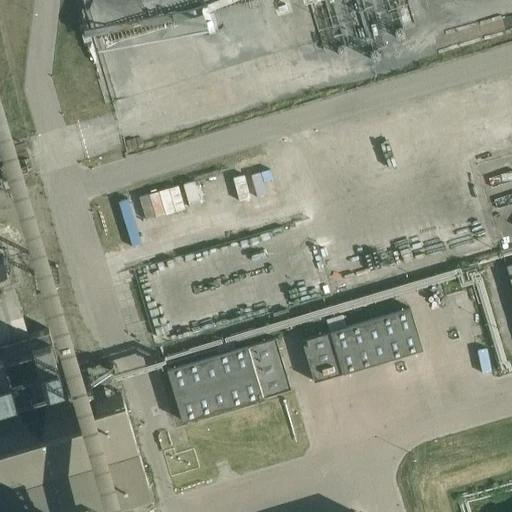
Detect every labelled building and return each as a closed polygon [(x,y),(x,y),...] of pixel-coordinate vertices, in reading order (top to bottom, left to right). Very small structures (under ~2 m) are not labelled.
[(269,160),(238,169),(251,215),(282,207),(269,160)] [(410,309),(346,327),(342,313),(326,318),(330,331),(303,338),(314,380),(422,351),(410,309)] [(48,327),(0,341),(0,400),(64,382),(63,377),(48,327)] [(276,336),(167,368),(182,419),(291,387),(276,336)] [(86,399),(76,402),(0,424),(0,511),(13,511),(111,484),(106,468),(113,466),(123,496),(153,487),(122,388),(92,397),(105,438),(98,440),(86,399)] [(120,511),(112,485),(20,511),(120,511)]
